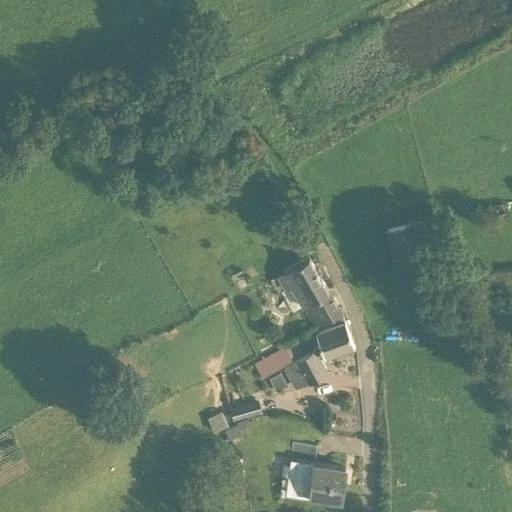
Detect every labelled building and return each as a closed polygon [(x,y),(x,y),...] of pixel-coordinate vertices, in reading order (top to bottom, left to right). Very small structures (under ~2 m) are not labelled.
[(416,224),(407,226),(387,230),(393,257),(423,251),(416,224)] [(298,261),(299,262),(278,275),(270,279),(279,294),(299,281),(324,322),(341,311),(308,257),(301,261),(300,260),(298,261)] [(448,312),(434,313),(435,337),(450,336),(448,312)] [(328,374),(320,359),(354,345),(345,321),(315,333),(320,346),(313,349),(314,351),(295,362),(282,369),(294,389),(308,384),(309,385),(328,374)] [(291,360),(283,346),(253,364),(261,379),(291,360)] [(269,379),(271,382),(275,390),(288,385),(280,372),(270,378),(269,379)] [(232,422),(248,418),(259,414),(255,402),(228,409),(232,422)] [(205,417),(213,434),(229,425),(221,409),(205,417)] [(241,433),(239,429),(236,423),(235,424),(223,430),(228,440),(241,433)] [(292,442),(290,460),(297,461),(293,495),(340,502),(345,467),(314,463),(317,445),(292,442)]
